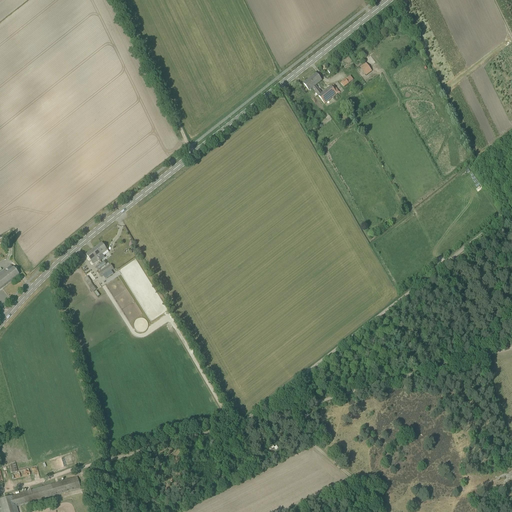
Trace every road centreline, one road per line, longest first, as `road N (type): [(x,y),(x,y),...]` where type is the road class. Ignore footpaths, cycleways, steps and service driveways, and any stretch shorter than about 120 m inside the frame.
road 1 (secondary): [(0,324),(86,238),(388,0)]
road 2 (track): [(511,210),(248,420)]
road 3 (track): [(511,348),(248,420)]
road 4 (track): [(248,420),(35,480)]
road 5 (track): [(117,0),(193,153)]
road 6 (track): [(280,411),(389,511)]
